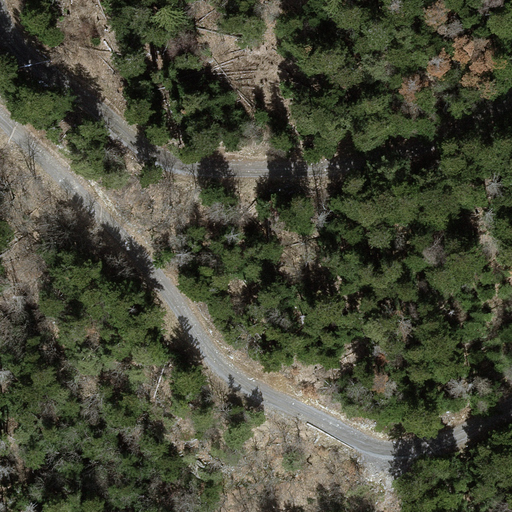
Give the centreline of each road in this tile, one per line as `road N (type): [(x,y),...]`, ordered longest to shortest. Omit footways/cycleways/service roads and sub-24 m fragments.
road 1 (track): [(0,115),(114,229),(218,363),(380,449),(442,445),(511,408)]
road 2 (track): [(511,101),(417,150),(320,171),(163,163),(5,33),(0,17)]
